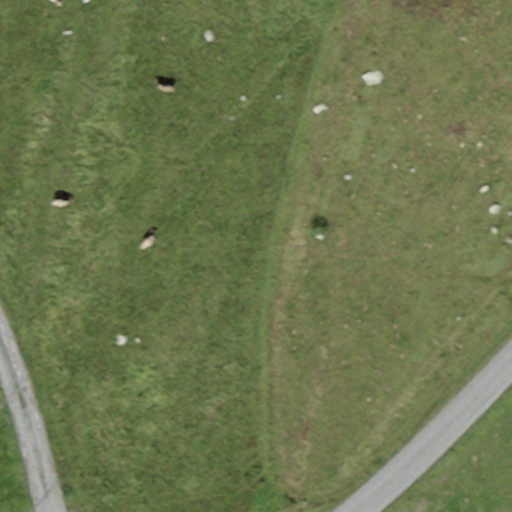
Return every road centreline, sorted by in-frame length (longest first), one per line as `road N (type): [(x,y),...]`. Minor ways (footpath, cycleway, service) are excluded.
road 1 (track): [(511,375),(439,453),(364,511)]
road 2 (track): [(39,511),(0,396)]
